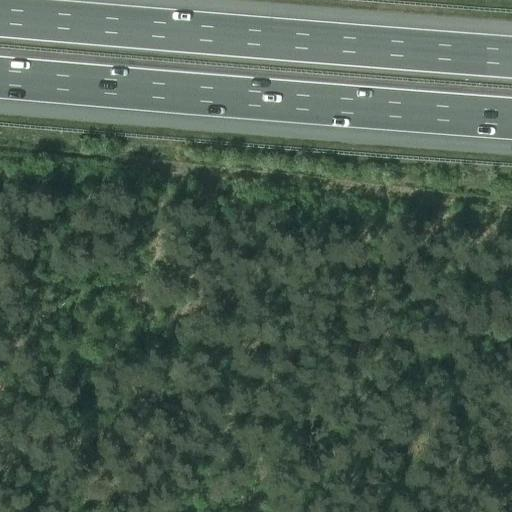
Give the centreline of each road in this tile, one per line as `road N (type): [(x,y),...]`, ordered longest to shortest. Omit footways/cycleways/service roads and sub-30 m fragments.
road 1 (motorway): [(0,75),(511,117)]
road 2 (motorway): [(511,60),(0,19)]
